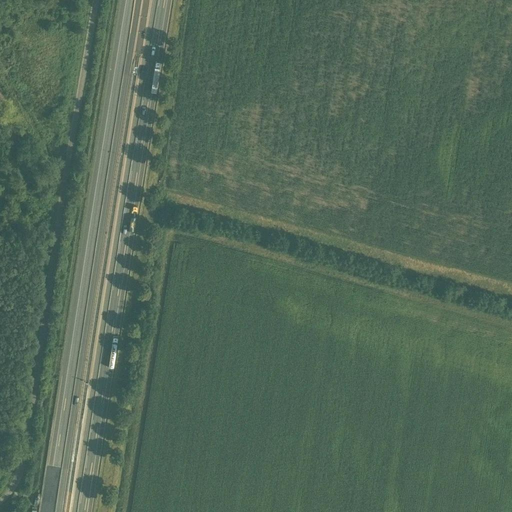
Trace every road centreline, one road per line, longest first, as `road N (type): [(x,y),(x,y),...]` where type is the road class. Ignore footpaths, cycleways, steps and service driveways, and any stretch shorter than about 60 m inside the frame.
road 1 (motorway): [(79,511),(158,0)]
road 2 (motorway): [(135,0),(57,511)]
road 3 (unclassified): [(96,0),(25,445),(17,478),(0,500)]
